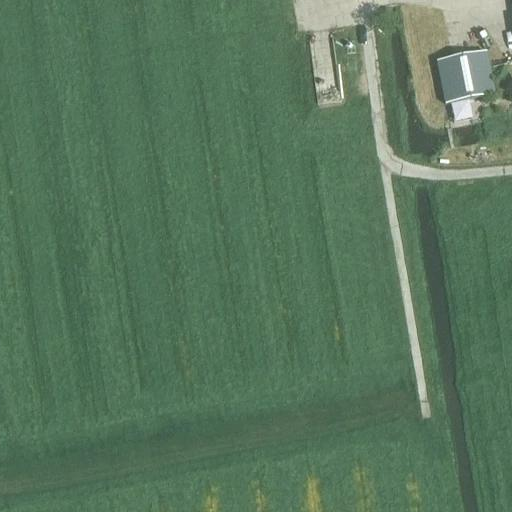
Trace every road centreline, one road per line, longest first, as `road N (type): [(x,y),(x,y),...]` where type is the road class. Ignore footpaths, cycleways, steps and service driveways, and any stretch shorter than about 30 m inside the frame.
road 1 (track): [(384,160),(426,424)]
road 2 (track): [(384,160),(365,0)]
road 3 (track): [(511,173),(456,176),(384,160)]
